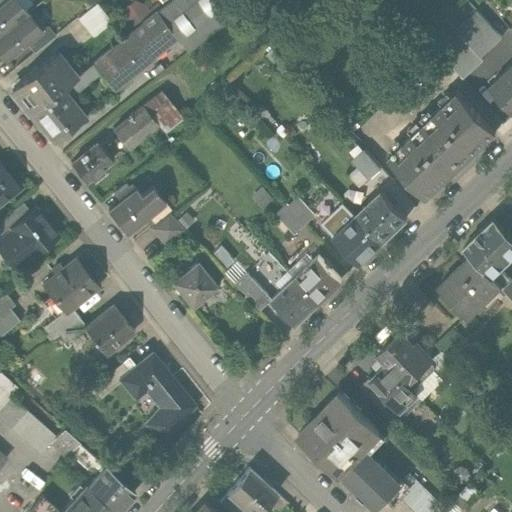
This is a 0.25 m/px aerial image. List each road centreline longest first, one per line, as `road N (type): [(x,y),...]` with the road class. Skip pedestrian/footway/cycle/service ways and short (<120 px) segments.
road 1 (residential): [(245,414),(0,110)]
road 2 (tertiary): [(245,414),(511,161)]
road 3 (residential): [(344,511),(245,414)]
road 4 (tertiary): [(155,511),(245,414)]
